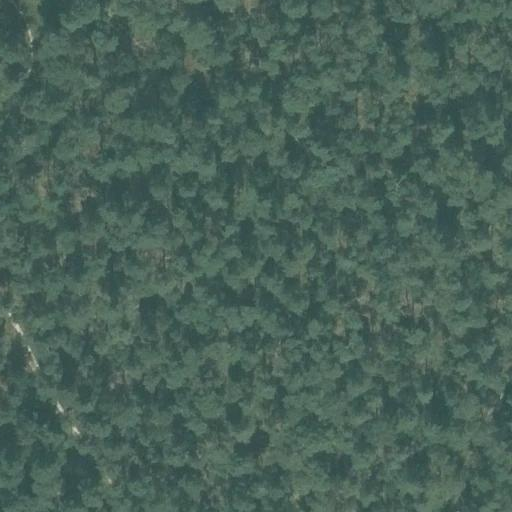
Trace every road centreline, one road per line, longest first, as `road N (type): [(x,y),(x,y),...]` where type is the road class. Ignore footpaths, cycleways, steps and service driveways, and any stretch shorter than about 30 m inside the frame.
road 1 (track): [(0,303),(119,511)]
road 2 (track): [(440,511),(511,372)]
road 3 (track): [(11,0),(26,15),(32,57),(0,128)]
